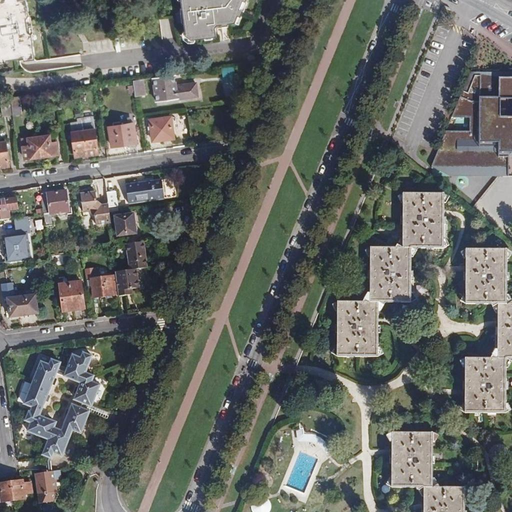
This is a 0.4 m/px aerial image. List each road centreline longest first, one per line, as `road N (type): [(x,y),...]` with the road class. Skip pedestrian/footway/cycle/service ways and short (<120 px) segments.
road 1 (secondary): [(189,511),(401,0)]
road 2 (residential): [(0,81),(78,77),(94,60),(234,46),(261,31),(287,41)]
road 3 (residential): [(0,181),(244,148)]
road 4 (secondary): [(176,321),(113,477),(116,511)]
road 5 (secondary): [(244,148),(176,321)]
road 6 (residential): [(176,321),(0,340)]
